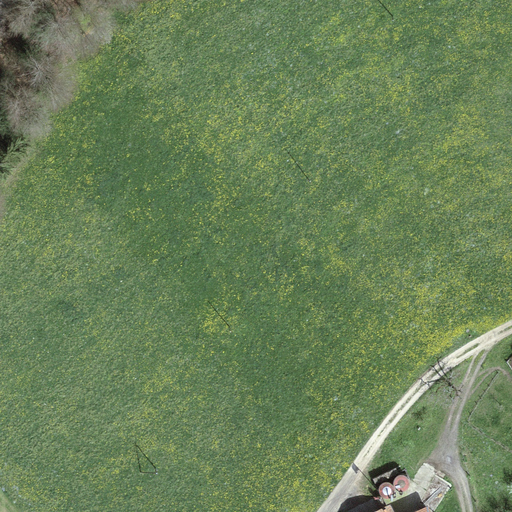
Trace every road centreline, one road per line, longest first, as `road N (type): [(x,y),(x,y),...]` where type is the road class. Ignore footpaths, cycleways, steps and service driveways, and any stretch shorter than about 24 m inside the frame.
road 1 (track): [(323,511),(425,381),(511,325)]
road 2 (track): [(489,337),(443,455)]
road 3 (track): [(467,511),(443,455),(403,505)]
